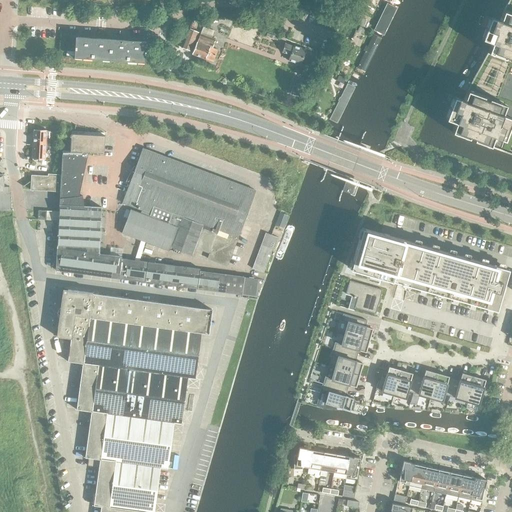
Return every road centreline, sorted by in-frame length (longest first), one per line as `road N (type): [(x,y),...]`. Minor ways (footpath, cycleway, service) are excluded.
road 1 (secondary): [(511,214),(225,114),(113,94),(3,87)]
road 2 (residential): [(6,17),(156,24),(215,2)]
road 3 (residential): [(40,277),(13,164),(12,115),(0,99)]
road 4 (residential): [(215,2),(341,39)]
road 5 (residential): [(509,464),(386,443)]
road 6 (residential): [(497,347),(494,358),(458,360),(382,351)]
